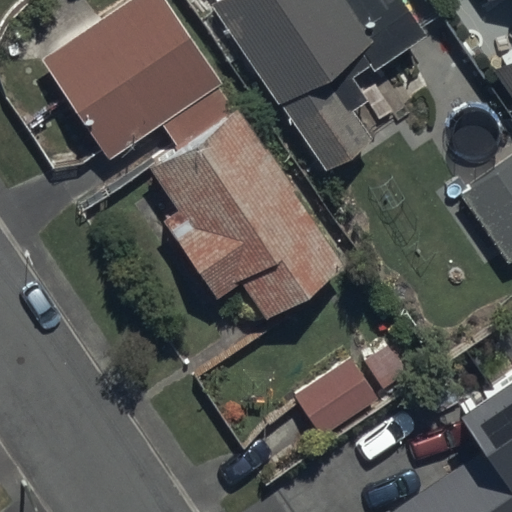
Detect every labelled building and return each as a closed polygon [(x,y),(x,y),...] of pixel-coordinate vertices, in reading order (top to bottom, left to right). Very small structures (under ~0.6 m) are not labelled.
[(174,154),(149,170),(179,216),(160,228),(213,308),(232,296),(259,336),(347,278),(237,112),(230,116),(215,93),(219,91),(158,0),(123,0),(38,56),(109,163),(158,130),(174,154)] [(344,99),(425,46),(394,0),(204,0),(201,2),(290,135),(322,183),(376,147),(344,99)] [(511,63),(494,75),(511,102),(511,63)] [(511,150),(456,188),(510,269),(511,267),(511,150)] [(293,399),(324,445),(383,406),(352,360),(293,399)] [(397,511),(511,511),(511,384),(463,418),(486,452),(397,511)]
